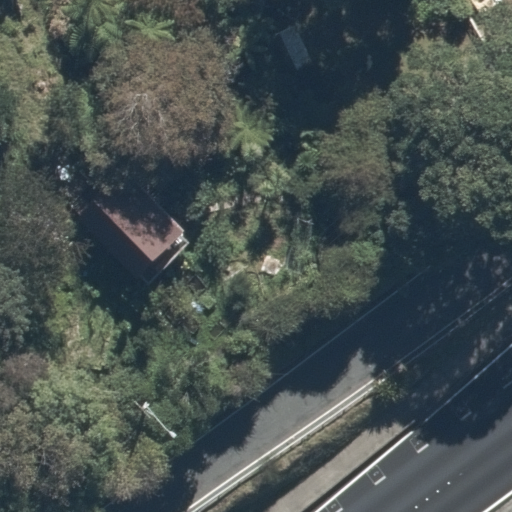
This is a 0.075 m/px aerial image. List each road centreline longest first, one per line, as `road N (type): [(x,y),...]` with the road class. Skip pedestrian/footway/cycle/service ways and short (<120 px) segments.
road 1 (residential): [(139,511),(217,461),(511,217)]
road 2 (trunk): [(402,511),(511,428)]
